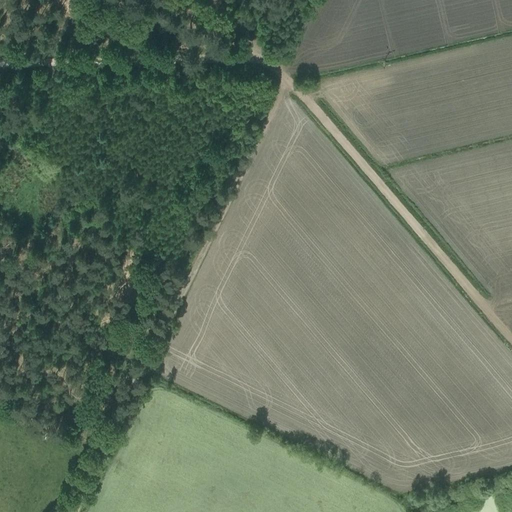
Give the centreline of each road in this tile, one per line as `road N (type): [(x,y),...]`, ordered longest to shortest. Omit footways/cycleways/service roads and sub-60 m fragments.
road 1 (track): [(287,79),(74,511)]
road 2 (track): [(280,73),(511,336)]
road 3 (track): [(0,64),(256,58)]
